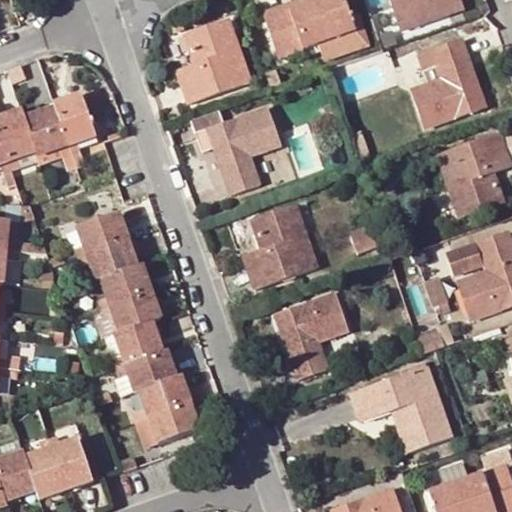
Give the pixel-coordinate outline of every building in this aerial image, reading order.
[(297,0),(261,13),(263,20),(318,0),(297,0)] [(318,0),(263,20),(277,58),(317,44),(353,32),(349,21),(341,0),(318,0)] [(388,0),(400,32),(463,11),(459,0),(388,0)] [(353,32),(317,44),(324,63),(369,47),(359,17),(349,21),(353,32)] [(194,49),(189,51),(194,67),(177,73),(188,105),(249,84),(227,22),(189,35),(194,49)] [(184,37),(189,51),(194,49),(189,35),(184,37)] [(432,54),(438,69),(468,58),(463,43),(432,54)] [(438,69),(432,54),(420,59),(430,87),(443,82),(438,69)] [(438,69),(443,82),(467,74),(479,110),(485,107),(468,58),(438,69)] [(281,66),(266,72),(270,84),(285,78),(281,66)] [(24,81),(20,69),(7,74),(11,86),(24,81)] [(467,74),(443,82),(430,87),(413,93),(425,129),(479,110),(467,74)] [(80,97),(53,106),(54,109),(72,157),(80,154),(77,145),(95,138),(80,97)] [(329,105),(322,108),(327,121),(334,118),(329,105)] [(21,114),(35,154),(37,159),(59,151),(63,160),(72,157),(54,109),(40,114),(38,108),(21,114)] [(218,111),(191,121),(168,129),(173,145),(196,136),(207,132),(214,151),(230,197),(260,186),(255,174),(250,159),(281,148),(267,111),(223,127),(218,111)] [(0,119),(0,142),(11,173),(21,170),(17,160),(35,154),(21,114),(20,112),(0,119)] [(207,132),(196,136),(203,156),(214,151),(207,132)] [(359,133),(349,137),(354,153),(364,148),(359,133)] [(493,191),(499,190),(493,175),(511,168),(499,135),(438,157),(460,219),(498,206),(493,191)] [(0,170),(2,176),(11,173),(0,142),(0,170)] [(37,159),(38,163),(42,174),(65,165),(63,160),(59,151),(37,159)] [(17,160),(21,170),(38,163),(37,159),(35,154),(17,160)] [(72,157),(76,170),(85,167),(80,154),(72,157)] [(67,173),(76,170),(72,157),(63,160),(65,165),(67,173)] [(265,170),(255,174),(260,186),(270,183),(265,170)] [(504,204),(499,190),(493,191),(498,206),(504,204)] [(296,207),(305,234),(316,230),(307,203),(296,207)] [(34,221),(30,208),(23,207),(19,207),(20,226),(34,221)] [(261,234),(255,236),(261,253),(244,258),(255,291),(316,270),(305,234),(296,207),(256,220),(261,234)] [(66,255),(69,262),(77,259),(127,241),(118,215),(77,230),(84,248),(66,255)] [(250,222),(255,236),(261,234),(256,220),(250,222)] [(0,223),(0,251),(16,253),(16,244),(6,243),(8,225),(0,223)] [(369,227),(350,235),(357,255),(376,248),(369,227)] [(511,266),(508,254),(511,252),(511,244),(509,235),(446,256),(453,277),(484,266),(486,274),(457,284),(470,321),(511,306),(511,266)] [(138,268),(127,241),(77,259),(80,270),(90,266),(96,283),(99,282),(138,268)] [(16,253),(46,257),(43,246),(16,244),(16,253)] [(16,253),(0,251),(0,284),(2,284),(4,262),(15,263),(16,253)] [(141,267),(138,268),(99,282),(106,300),(97,304),(100,311),(152,294),(141,267)] [(50,277),(41,277),(41,285),(49,285),(50,277)] [(437,278),(422,284),(432,310),(446,305),(437,278)] [(152,294),(100,311),(102,317),(103,320),(113,317),(119,335),(147,326),(153,323),(162,320),(152,294)] [(335,296),(281,314),(293,351),(318,342),(348,332),(335,296)] [(51,308),(50,317),(57,318),(58,310),(51,308)] [(293,351),(281,314),(275,316),(293,367),(323,357),(318,342),(293,351)] [(119,335),(113,317),(103,320),(102,317),(95,319),(102,341),(106,340),(114,337),(119,335)] [(0,341),(7,342),(8,322),(3,322),(0,321),(0,341)] [(159,340),(153,323),(147,326),(153,342),(159,340)] [(112,362),(116,370),(164,354),(159,340),(153,342),(147,326),(119,335),(114,337),(121,359),(114,361),(112,362)] [(444,345),(437,326),(415,334),(422,352),(444,345)] [(114,337),(106,340),(114,361),(121,359),(114,337)] [(164,354),(116,370),(120,381),(128,378),(133,394),(139,392),(177,379),(167,353),(164,354)] [(328,371),(323,357),(293,367),(298,381),(328,371)] [(19,361),(6,360),(5,370),(18,371),(19,361)] [(64,362),(63,376),(78,377),(80,363),(64,362)] [(400,372),(403,378),(427,370),(425,364),(400,372)] [(427,370),(403,378),(352,397),(361,423),(393,412),(398,410),(413,452),(451,438),(427,370)] [(181,378),(177,379),(139,392),(146,411),(132,416),(135,423),(190,404),(181,378)] [(200,432),(190,404),(135,423),(138,431),(139,431),(152,426),(159,445),(200,432)] [(398,410),(393,412),(407,454),(413,452),(398,410)] [(152,426),(139,431),(145,450),(159,445),(152,426)] [(56,439),(48,442),(66,493),(93,483),(76,441),(59,447),(56,439)] [(35,494),(38,503),(66,493),(48,442),(40,445),(43,452),(23,460),(33,488),(35,494)] [(0,462),(21,454),(17,443),(0,449),(0,462)] [(435,511),(498,511),(511,507),(511,484),(507,468),(511,466),(511,464),(507,450),(488,457),(494,473),(430,494),(435,511)] [(0,491),(4,504),(20,499),(18,493),(33,488),(23,460),(21,454),(0,462),(0,491)] [(127,473),(136,469),(140,468),(138,461),(124,466),(127,473)] [(20,499),(35,494),(33,488),(18,493),(20,499)] [(399,511),(393,493),(338,511),(399,511)]
